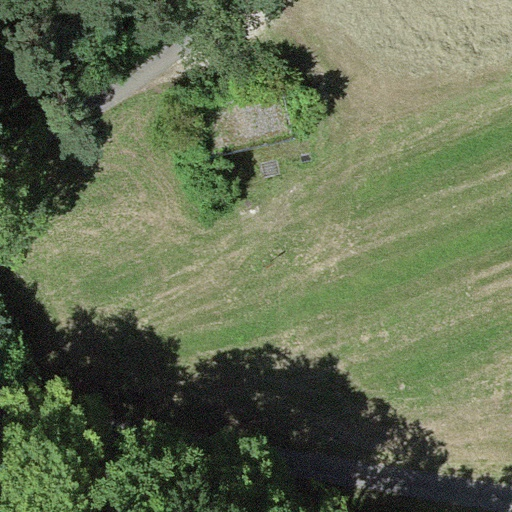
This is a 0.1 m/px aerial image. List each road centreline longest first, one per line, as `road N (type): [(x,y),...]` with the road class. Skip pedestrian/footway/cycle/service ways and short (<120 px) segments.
road 1 (track): [(511,500),(0,411)]
road 2 (unclassified): [(234,0),(94,101),(0,153)]
